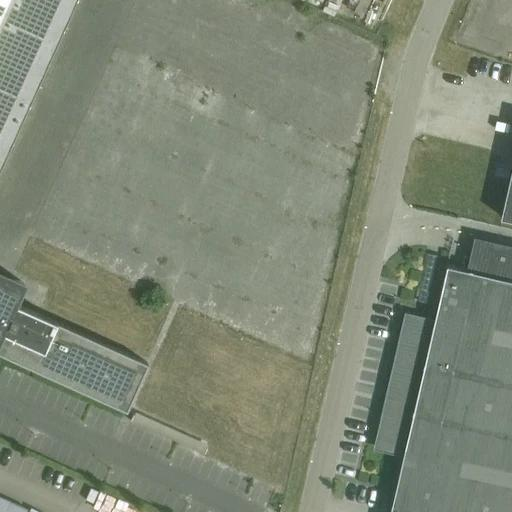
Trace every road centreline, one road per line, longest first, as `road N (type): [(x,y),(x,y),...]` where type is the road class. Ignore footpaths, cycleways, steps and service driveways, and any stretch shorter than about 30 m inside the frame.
road 1 (unclassified): [(311,511),(439,0)]
road 2 (unknown): [(0,391),(223,497)]
